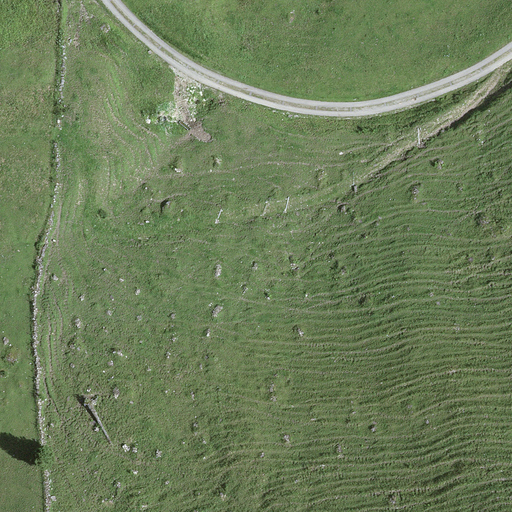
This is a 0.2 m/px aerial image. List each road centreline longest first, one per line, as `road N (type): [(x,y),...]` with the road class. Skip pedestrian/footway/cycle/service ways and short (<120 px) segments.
road 1 (track): [(505,52),(465,105),(369,175),(301,205),(127,235),(88,233),(72,147),(55,140),(0,150)]
road 2 (track): [(511,47),(403,100),(341,111),(286,103),(193,70),(112,0)]
